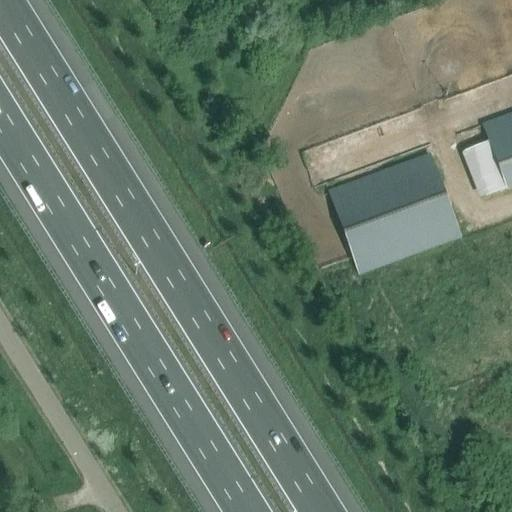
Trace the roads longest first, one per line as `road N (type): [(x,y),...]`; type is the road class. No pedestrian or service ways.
road 1 (motorway): [(323,511),(3,0)]
road 2 (motorway): [(0,113),(248,511)]
road 3 (unclassified): [(117,511),(0,323)]
